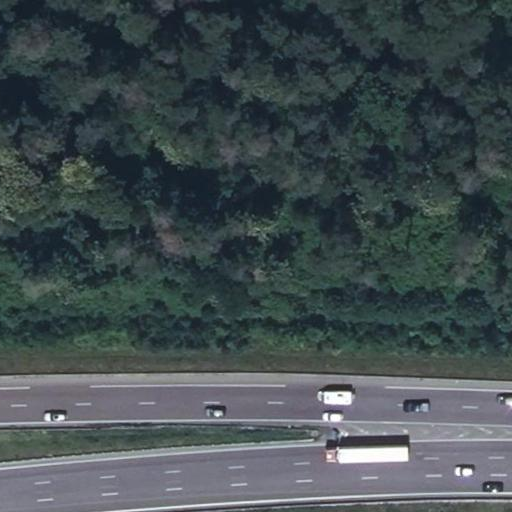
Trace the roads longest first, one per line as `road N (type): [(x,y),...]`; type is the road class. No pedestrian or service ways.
road 1 (motorway): [(511,467),(352,467),(0,496)]
road 2 (motorway): [(511,409),(342,400),(0,410)]
